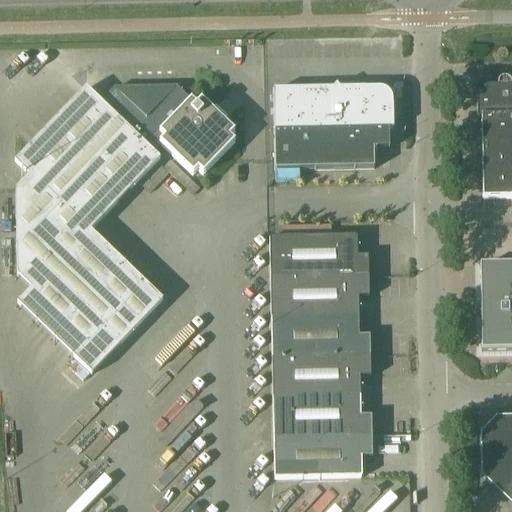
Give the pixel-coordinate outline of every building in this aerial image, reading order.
[(496,88),(475,89),(475,121),(481,121),(482,200),(511,199),(511,88),(511,86),(510,84),(508,83),(506,81),(504,81),(502,81),(500,82),(499,83),(497,84),(497,86),(496,87),(496,88)] [(272,92),(273,132),(274,172),(373,171),(373,151),(388,151),(388,131),(393,131),(392,107),(391,102),(390,99),(389,96),(385,93),(381,91),(377,91),(364,91),(364,90),(338,91),(336,89),(337,88),(335,87),(332,91),(272,92)] [(159,161),(152,155),(160,146),(192,177),(197,172),(202,177),(234,144),(228,139),(234,133),(223,122),(225,119),(214,109),(212,112),(201,102),(196,107),(191,102),(190,103),(175,89),(114,91),(100,105),(85,90),(14,164),(28,178),(15,192),(17,278),(30,291),(17,306),(91,377),(162,303),(90,233),(159,161)] [(269,239),(270,281),(368,279),(368,258),(357,258),(357,238),(269,239)] [(511,354),(511,268),(479,269),(480,355),(511,354)] [(270,281),(270,320),(358,319),(358,299),(368,299),(368,279),(270,281)] [(270,320),(271,361),(369,359),(369,338),(358,338),(358,319),(270,320)] [(271,361),(272,400),(359,399),(359,379),(370,379),(369,359),(271,361)] [(272,400),(272,439),(370,439),(370,418),(360,418),(359,399),(272,400)] [(511,416),(495,417),(479,434),(480,477),(511,507),(511,416)] [(273,481),(361,479),(361,459),(371,459),(370,439),(272,439),(273,481)]
